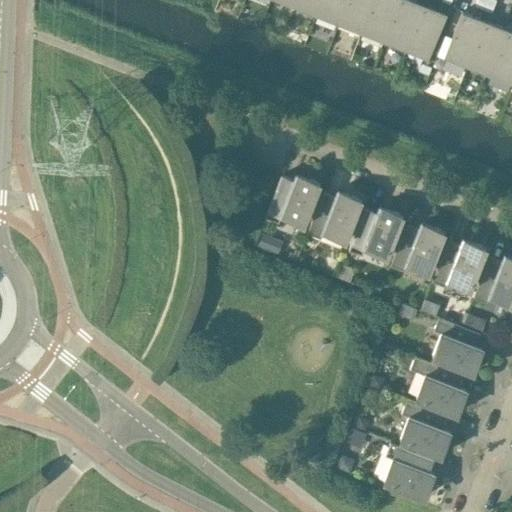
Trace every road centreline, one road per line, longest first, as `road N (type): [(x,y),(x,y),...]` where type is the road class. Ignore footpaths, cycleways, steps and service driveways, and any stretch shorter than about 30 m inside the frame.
road 1 (residential): [(511,225),(246,122)]
road 2 (tertiary): [(262,511),(127,407)]
road 3 (tertiary): [(0,199),(0,30)]
road 4 (tertiary): [(98,440),(150,479),(218,511)]
road 5 (tertiary): [(127,407),(26,323)]
road 6 (tertiary): [(0,366),(98,440)]
